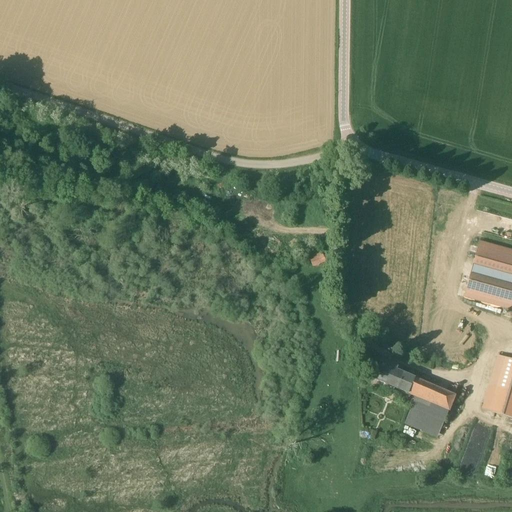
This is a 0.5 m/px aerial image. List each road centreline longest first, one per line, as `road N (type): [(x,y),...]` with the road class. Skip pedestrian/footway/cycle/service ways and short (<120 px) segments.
road 1 (unclassified): [(350,145),(321,163),(276,168),(0,84)]
road 2 (residential): [(511,194),(350,145)]
road 3 (residential): [(350,145),(348,0)]
road 4 (track): [(214,206),(288,231),(340,225)]
